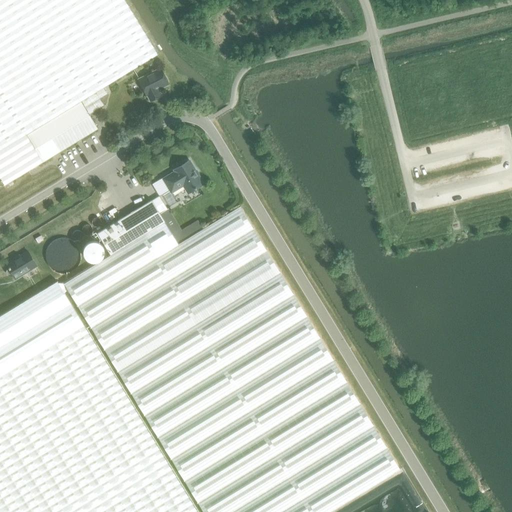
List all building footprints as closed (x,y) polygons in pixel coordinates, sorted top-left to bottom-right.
[(0,0),(0,150),(104,87),(158,54),(124,0),(0,0)] [(158,90),(169,84),(161,69),(138,80),(146,96),(147,95),(151,101),(161,96),(158,90)] [(0,176),(5,185),(12,180),(43,162),(98,129),(89,115),(104,106),(100,99),(108,94),(104,87),(0,150),(0,176)] [(197,177),(199,176),(198,176),(199,174),(196,170),(195,169),(189,161),(174,170),(175,172),(163,179),(171,193),(185,184),(190,192),(202,185),(197,177)] [(12,180),(5,185),(8,189),(15,185),(12,180)] [(97,233),(111,255),(165,222),(160,214),(167,209),(159,196),(152,201),(152,200),(97,233)] [(165,222),(111,255),(64,284),(203,511),(330,511),(400,470),(240,207),(203,229),(178,244),(165,222)] [(167,209),(160,214),(165,222),(178,244),(203,229),(197,220),(181,230),(168,209),(167,209)] [(44,239),(41,234),(35,238),(38,242),(44,239)] [(15,279),(36,266),(28,251),(6,264),(8,268),(7,269),(6,272),(9,275),(11,276),(13,275),(15,279)] [(0,316),(0,511),(197,511),(57,281),(0,316)]
